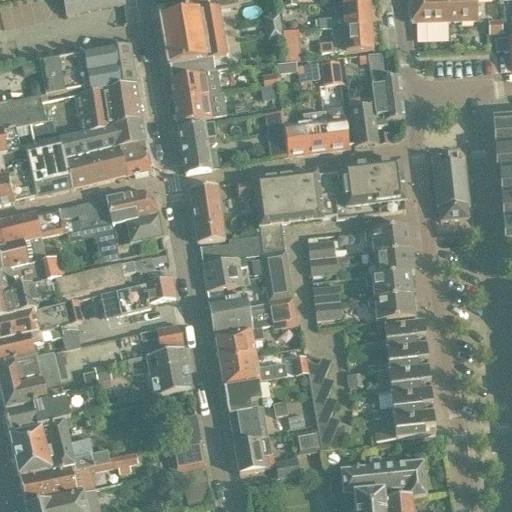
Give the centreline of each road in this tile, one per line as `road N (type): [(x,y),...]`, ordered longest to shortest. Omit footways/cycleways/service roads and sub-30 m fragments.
road 1 (residential): [(511,473),(473,90)]
road 2 (residential): [(415,149),(470,511)]
road 3 (residential): [(173,184),(229,511)]
road 4 (residential): [(415,149),(173,184)]
road 5 (residential): [(139,0),(173,184)]
road 6 (residential): [(0,214),(173,184)]
